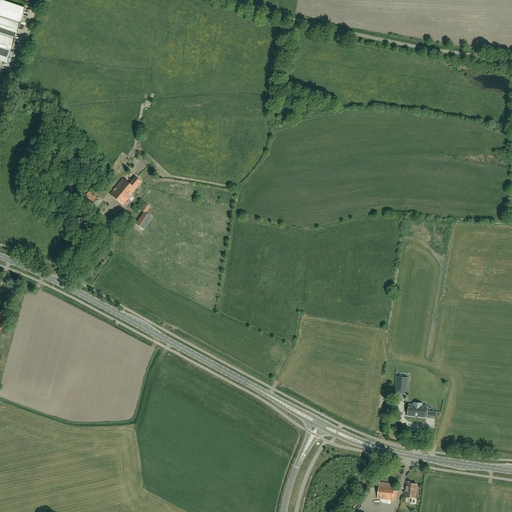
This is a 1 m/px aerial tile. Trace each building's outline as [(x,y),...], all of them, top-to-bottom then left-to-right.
[(0,0),(0,61),(6,64),(24,12),(25,8),(1,0),(0,0)] [(123,205),(131,195),(130,194),(135,189),(141,182),(135,177),(129,184),(123,179),(110,194),(123,205)] [(98,196),(92,189),(86,196),(92,202),(98,196)] [(141,211),(143,212),(135,223),(143,229),(151,218),(144,213),(149,206),(146,204),(141,211)] [(81,226),(82,219),(76,218),(75,222),(72,222),(71,230),(74,230),(73,234),(77,235),(80,236),(80,232),(86,232),(87,227),(81,226)] [(405,378),(397,377),(395,393),(405,394),(406,384),(404,384),(405,378)] [(417,417),(427,418),(428,411),(425,411),(426,407),(421,406),(421,404),(414,403),(414,405),(409,405),(409,407),(408,407),(408,408),(409,408),(408,415),(415,416),(417,416),(417,417)] [(413,418),(390,420),(391,430),(414,428),(413,418)] [(407,482),(405,498),(415,499),(417,485),(411,484),(411,483),(407,482)] [(379,483),(377,499),(396,501),(397,492),(394,491),(394,484),(379,483)]
